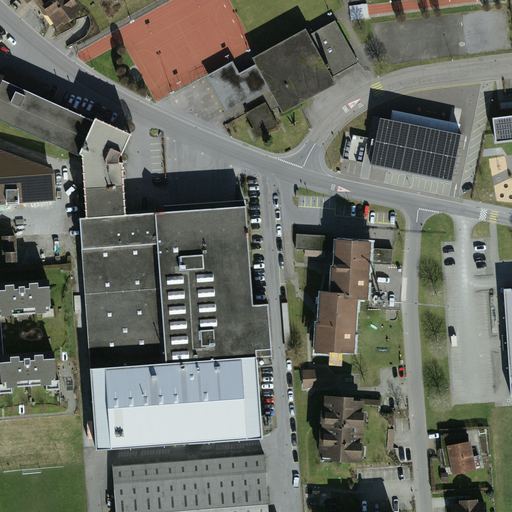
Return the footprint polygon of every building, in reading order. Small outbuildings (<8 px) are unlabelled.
[(20,0),(28,11),(37,5),(53,30),(80,13),(71,0),(20,0)] [(351,5),(351,19),(370,18),(369,4),(351,5)] [(234,65),(209,79),(228,113),(246,103),(252,112),(246,115),(254,129),(251,131),(256,141),(285,125),(281,118),(337,87),(333,81),(361,66),(337,22),(310,37),(306,31),(252,60),(256,67),(240,76),(234,65)] [(0,81),(0,120),(77,156),(92,121),(0,81)] [(496,143),(511,140),(511,115),(492,118),(496,143)] [(127,137),(92,121),(77,156),(81,158),(84,220),(124,216),(120,166),(114,165),(120,156),(127,137)] [(463,140),(378,123),(369,167),(454,184),(463,140)] [(0,205),(54,203),(53,173),(1,152),(0,151),(0,205)] [(124,216),(84,220),(78,221),(89,370),(254,358),(271,357),(267,308),(252,308),(245,207),(124,216)] [(15,239),(3,239),(2,251),(14,251),(15,239)] [(331,296),(319,295),(315,352),(352,355),(357,300),(365,300),(370,248),(335,245),(331,296)] [(13,255),(5,255),(5,266),(13,266),(13,255)] [(0,286),(0,316),(48,312),(46,283),(0,286)] [(511,291),(503,292),(507,343),(510,399),(511,398),(511,291)] [(53,357),(4,359),(6,388),(54,385),(53,357)] [(254,358),(89,370),(95,452),(260,440),(254,358)] [(325,371),(301,373),(303,394),(325,391),(334,381),(325,371)] [(365,403),(324,398),(317,458),(358,463),(365,403)] [(470,444),(446,449),(453,476),(476,471),(470,444)] [(269,511),(266,458),(114,469),(116,511),(269,511)]
